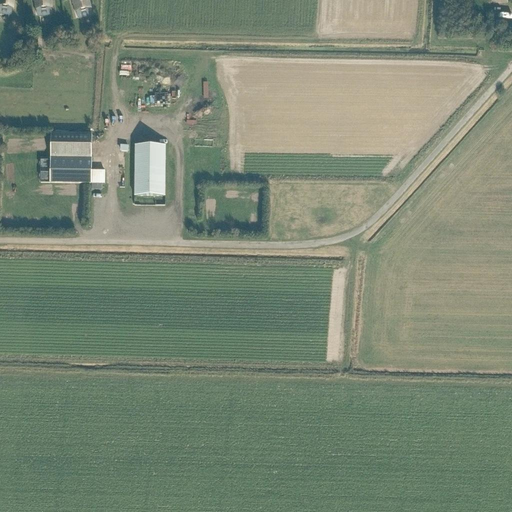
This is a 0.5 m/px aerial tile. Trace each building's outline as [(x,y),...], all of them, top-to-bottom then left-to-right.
[(0,0),(0,16),(6,17),(10,14),(11,8),(12,0),(0,0)] [(49,0),(35,0),(37,15),(41,19),(48,18),(51,14),(49,0)] [(87,0),(73,0),(77,18),(82,20),(89,19),(91,14),(90,9),(87,0)] [(105,172),(91,171),(92,135),(51,134),(50,184),(86,184),(91,184),(105,185),(105,172)] [(135,146),(134,197),(165,197),(165,146),(135,146)]
